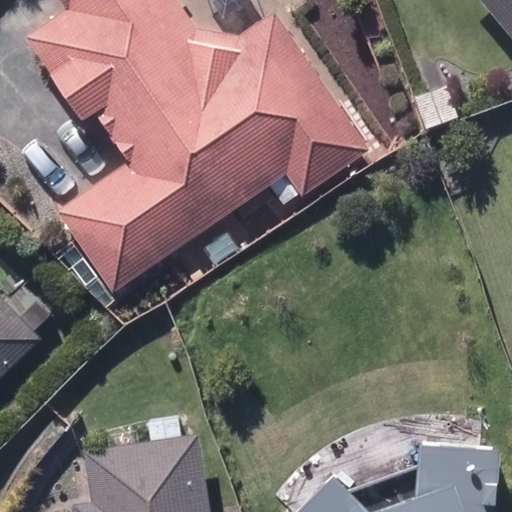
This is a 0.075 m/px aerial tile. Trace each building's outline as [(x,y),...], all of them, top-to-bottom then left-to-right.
[(57,0),(65,11),(39,30),(128,166),(58,212),(110,291),(287,174),(290,180),(301,197),(369,152),(275,11),(241,36),(238,34),(203,28),(193,26),(175,0),(57,0)] [(511,0),(478,0),(511,40),(511,0)] [(417,100),(428,131),(459,120),(447,89),(417,100)] [(0,377),(39,339),(34,331),(49,315),(22,288),(5,304),(0,298),(0,377)] [(210,511),(198,433),(180,436),(177,421),(148,425),(151,440),(80,451),(88,502),(73,504),(74,511),(210,511)] [(495,511),(500,450),(418,444),(414,492),(367,509),(332,476),(297,511),(495,511)]
